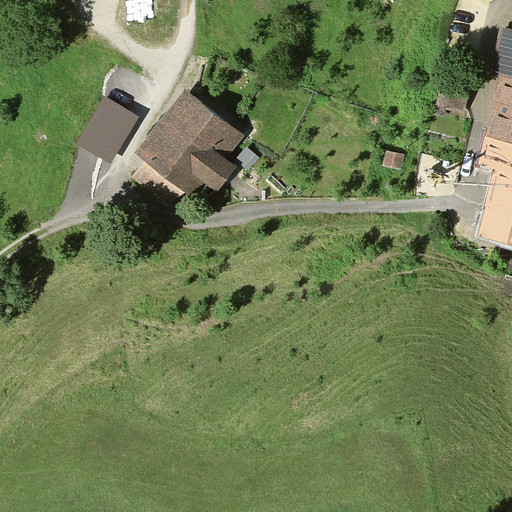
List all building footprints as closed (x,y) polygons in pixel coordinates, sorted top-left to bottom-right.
[(511,42),(500,40),(492,87),(511,89),(511,42)] [(487,117),(511,121),(511,89),(492,87),(487,117)] [(185,97),(131,166),(179,203),(190,189),(206,201),(222,180),(207,167),(232,134),(185,97)] [(98,109),(70,156),(100,173),(128,126),(98,109)] [(511,121),(487,117),(481,151),(511,156),(511,121)] [(511,156),(481,151),(476,179),(491,182),(511,185),(511,156)] [(511,185),(491,182),(485,220),(511,224),(511,185)] [(511,252),(511,224),(485,220),(480,247),(511,252)]
